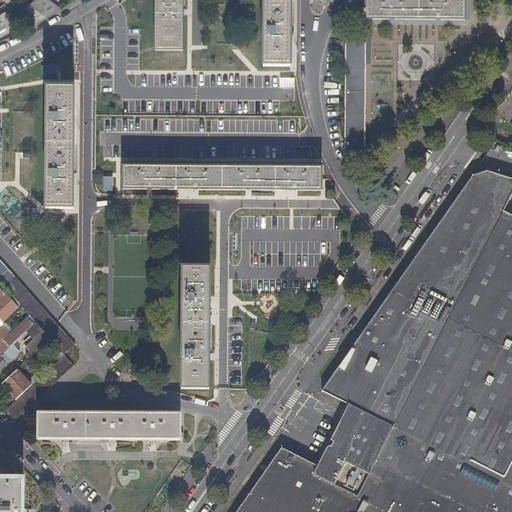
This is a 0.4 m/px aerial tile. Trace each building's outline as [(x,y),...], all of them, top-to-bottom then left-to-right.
[(34,0),(28,4),(45,16),(61,7),(49,0),(34,0)] [(183,0),(155,0),(155,51),(183,51),(183,12),(183,0)] [(263,0),(263,66),(290,66),(291,33),(291,0),(263,0)] [(365,0),(365,20),(390,20),(415,20),(439,20),(464,20),(464,0),(365,0)] [(6,11),(0,14),(0,30),(13,23),(6,11)] [(435,41),(435,25),(422,25),(421,33),(427,33),(426,41),(435,41)] [(365,54),(365,39),(345,39),(344,154),(365,154),(365,54)] [(281,79),(280,87),(294,87),(295,79),(281,79)] [(73,123),(73,89),(46,89),(45,210),(72,210),(73,178),(73,123)] [(291,190),(321,190),(321,167),(123,166),(122,190),(148,190),(192,190),(248,190),(291,190)] [(511,511),(511,214),(504,210),(511,192),(511,176),(487,168),(473,173),(321,389),(348,403),(330,438),(333,441),(331,445),(326,447),(317,464),(281,447),(234,511),(511,511)] [(113,191),(113,177),(104,177),(104,191),(113,191)] [(275,227),(289,227),(289,212),(269,212),(269,213),(252,213),(252,224),(275,224),(275,227)] [(0,281),(64,354),(74,345),(0,261),(0,281)] [(180,388),(207,389),(208,357),(208,299),(209,268),(182,268),(180,388)] [(5,293),(0,298),(0,317),(2,320),(17,306),(5,293)] [(256,300),(241,354),(264,360),(279,307),(256,300)] [(0,356),(10,347),(27,331),(35,322),(30,316),(4,341),(8,345),(0,352),(0,356)] [(27,355),(29,358),(46,342),(41,335),(44,332),(35,322),(27,331),(33,339),(25,346),(30,352),(27,355)] [(0,368),(16,353),(10,347),(0,356),(0,368)] [(14,420),(73,365),(64,355),(43,374),(31,385),(16,400),(5,410),(14,420)] [(31,385),(28,381),(17,370),(1,385),(16,400),(31,385)] [(28,381),(31,385),(43,374),(39,370),(28,381)] [(145,440),(179,441),(179,413),(40,413),(39,440),(75,440),(145,440)] [(22,511),(23,479),(0,479),(0,511),(22,511)]
